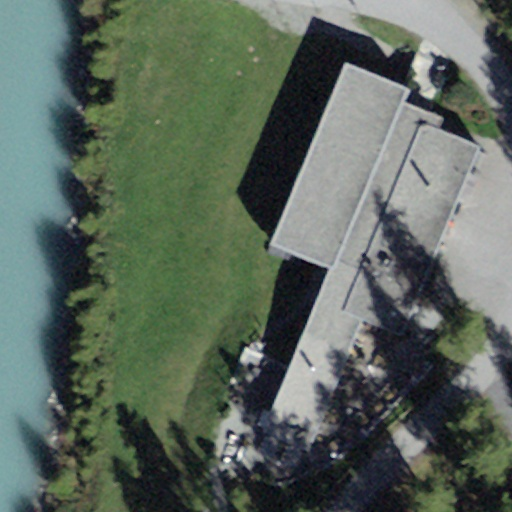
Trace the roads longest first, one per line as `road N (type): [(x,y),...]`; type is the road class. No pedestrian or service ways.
road 1 (residential): [(511,338),(350,511)]
road 2 (residential): [(388,0),(441,23),(490,72),(511,108)]
